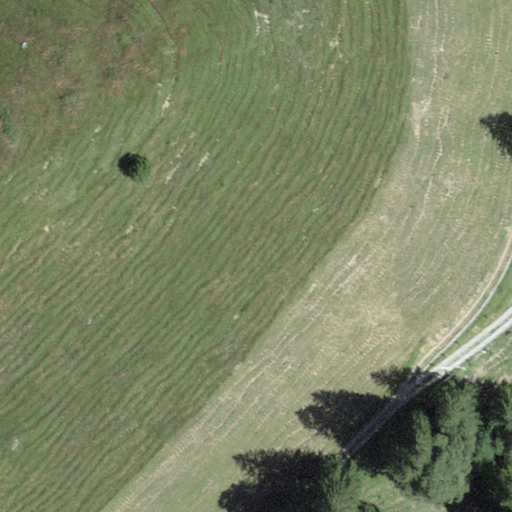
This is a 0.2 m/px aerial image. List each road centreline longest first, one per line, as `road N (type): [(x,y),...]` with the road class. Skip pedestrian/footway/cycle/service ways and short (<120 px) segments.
road 1 (track): [(511,315),(405,398),(295,511)]
road 2 (track): [(405,398),(473,314),(511,247)]
